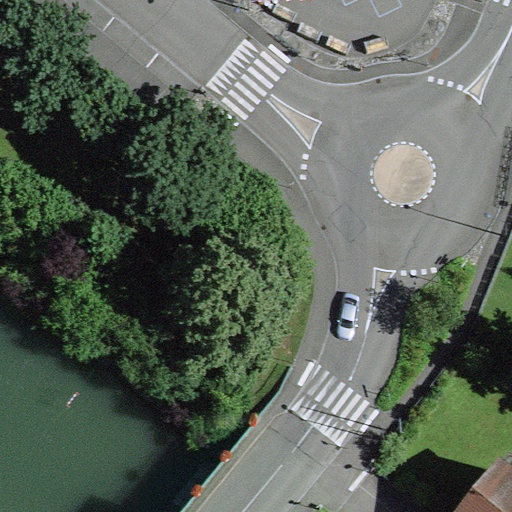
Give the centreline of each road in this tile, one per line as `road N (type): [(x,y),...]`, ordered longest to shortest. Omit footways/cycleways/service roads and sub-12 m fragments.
road 1 (residential): [(390,241),(372,328),(343,395),(245,511)]
road 2 (residential): [(161,0),(344,149)]
road 3 (residential): [(390,241),(423,242),(457,225),(476,192),(476,154),(455,122)]
road 4 (residential): [(455,122),(426,106),(392,107),(363,122),(344,149)]
